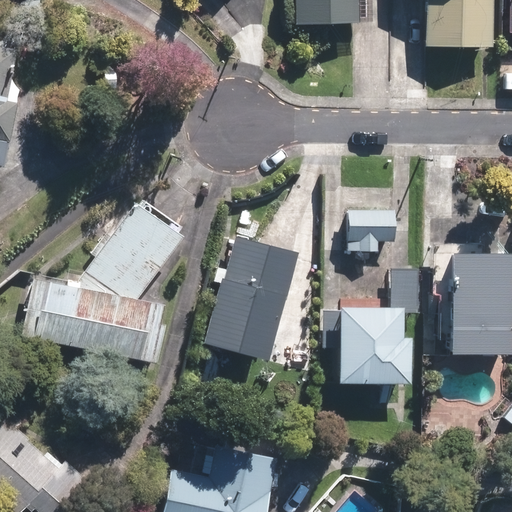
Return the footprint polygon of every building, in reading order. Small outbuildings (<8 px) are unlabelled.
[(286,0),(288,28),(361,24),(359,0),(286,0)] [(416,0),(417,49),(484,49),(483,0),(416,0)] [(511,0),(503,0),(504,35),(511,34),(511,0)] [(0,156),(3,143),(4,143),(15,90),(5,80),(11,52),(0,49),(0,156)] [(59,286),(27,280),(14,338),(146,365),(154,326),(150,325),(154,306),(127,300),(172,238),(167,234),(173,226),(137,200),(131,209),(125,204),(104,235),(101,233),(86,255),(89,257),(73,281),(61,279),(59,286)] [(388,210),(341,210),(340,252),(361,253),(373,252),(373,244),(387,244),(388,210)] [(212,282),(196,344),(225,355),(256,362),(273,300),(275,301),(289,254),(229,237),(219,270),(213,268),(209,282),(212,282)] [(500,256),(438,256),(437,356),(499,356),(500,256)] [(384,269),(384,309),(316,309),(316,348),(327,348),(327,386),(400,386),(400,339),(391,339),(391,313),(413,313),(414,269),(384,269)] [(511,428),(511,399),(496,419),(510,430),(511,428)] [(0,506),(6,511),(15,511),(20,507),(25,511),(28,508),(32,511),(51,511),(79,482),(55,460),(52,464),(40,453),(37,457),(20,441),(22,439),(0,418),(0,506)] [(165,469),(156,511),(252,511),(265,456),(207,444),(201,477),(165,469)] [(379,511),(355,490),(336,511),(379,511)]
